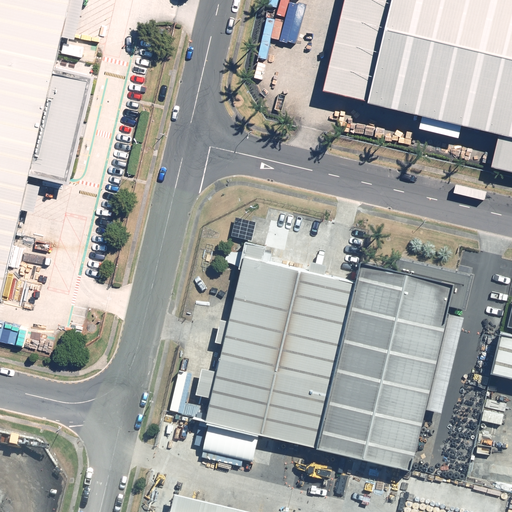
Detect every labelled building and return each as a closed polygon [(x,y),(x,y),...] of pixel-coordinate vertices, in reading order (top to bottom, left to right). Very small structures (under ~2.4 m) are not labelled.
[(73,0),(0,0),(0,297),(1,298),(33,167),(64,174),(89,73),(57,65),(73,0)] [(511,0),(350,0),(330,88),(505,130),(497,165),(511,168),(511,0)] [(211,417),(326,445),(365,283),(250,255),(211,417)] [(365,283),(326,445),(417,466),(461,284),(370,263),(365,283)] [(511,309),(497,372),(511,375),(511,309)]
